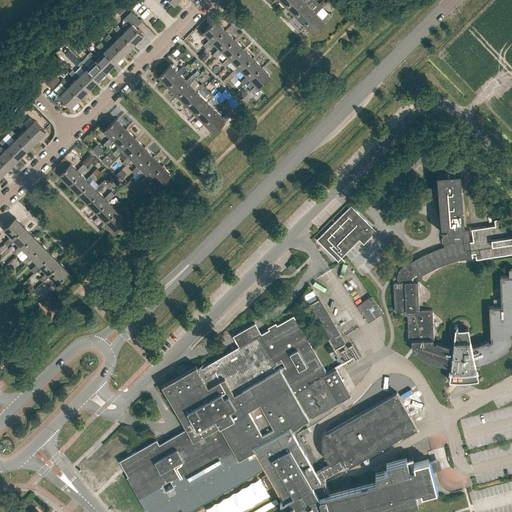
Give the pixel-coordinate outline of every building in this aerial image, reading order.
[(304,0),(290,0),(286,5),(295,14),(307,3),(308,3),(310,0),(304,0)] [(314,9),(308,3),(307,3),(295,14),(304,23),(316,12),(317,13),(323,7),(320,3),(314,9)] [(143,35),(136,27),(141,22),(131,11),(123,19),(129,26),(124,31),(122,33),(134,44),(143,35)] [(326,22),(332,16),(329,12),(323,18),(317,13),(316,12),(304,23),(313,33),(325,22),(326,22)] [(213,41),(225,29),(216,20),(204,32),(210,39),(204,45),(207,48),(214,42),(213,41)] [(89,24),(84,28),(89,33),(93,29),(89,24)] [(122,33),(124,31),(117,25),(114,28),(120,34),(115,40),(113,41),(125,53),(134,44),(122,33)] [(90,35),(84,29),(79,34),(84,40),(90,35)] [(222,50),(234,39),(225,29),(213,41),(214,42),(219,48),(213,54),(216,57),(223,51),(222,50)] [(113,41),(115,40),(108,34),(105,37),(111,43),(106,49),(105,50),(116,62),(125,53),(113,41)] [(231,59),(243,48),(234,39),(222,50),(223,51),(229,57),(222,63),(225,67),(232,60),(231,59)] [(105,50),(106,49),(99,43),(96,46),(103,52),(97,58),(96,59),(107,71),(116,62),(105,50)] [(240,69),(252,57),(243,48),(231,59),(232,60),(238,66),(231,73),(235,76),(235,75),(241,69),(240,69)] [(96,59),(97,58),(91,51),(87,55),(94,61),(88,67),(87,68),(98,80),(107,71),(96,59)] [(209,56),(204,51),(199,57),(204,61),(209,56)] [(78,64),(81,61),(76,56),(72,60),(77,65),(78,64)] [(249,78),(261,66),(252,57),(240,69),(241,69),(247,75),(241,82),(244,85),(250,79),(249,78)] [(87,68),(88,67),(82,60),(81,61),(78,64),(85,70),(79,76),(78,77),(89,88),(98,80),(87,68)] [(177,71),(171,64),(159,76),(168,85),(180,74),(187,68),(183,65),(177,71)] [(259,87),(271,76),(261,66),(249,78),(250,79),(256,85),(250,91),(253,94),(260,88),(259,87)] [(78,77),(79,76),(73,69),(69,72),(76,79),(70,84),(69,86),(80,97),(89,88),(78,77)] [(210,73),(206,69),(201,74),(205,78),(210,73)] [(60,78),(53,72),(45,81),(52,86),(60,78)] [(186,80),(180,74),(168,85),(177,94),(189,83),(190,84),(196,77),(192,74),(186,80)] [(69,86),(70,84),(64,78),(60,81),(67,88),(60,95),(71,106),(80,97),(69,86)] [(186,104),(198,92),(199,93),(205,87),(202,83),(196,90),(190,84),(189,83),(177,94),(186,104)] [(228,91),(223,87),(218,92),(223,96),(228,91)] [(242,88),(237,93),(242,99),(248,93),(242,88)] [(205,99),(199,93),(198,92),(186,104),(195,113),(207,101),(208,102),(214,96),(211,93),(205,99)] [(214,108),(208,102),(207,101),(195,113),(204,122),(216,110),(217,111),(223,105),(220,102),(214,108)] [(16,122),(25,114),(17,107),(9,115),(16,122)] [(223,117),(217,111),(216,110),(204,122),(214,131),(225,120),(226,121),(232,114),(229,111),(223,117)] [(113,139),(125,127),(116,118),(104,130),(111,136),(104,143),(107,146),(114,140),(113,139)] [(17,123),(24,130),(25,129),(37,140),(46,131),(34,119),(27,127),(21,120),(17,123)] [(122,148),(134,136),(125,127),(113,139),(114,140),(107,146),(113,152),(116,155),(123,149),(122,148)] [(25,129),(24,130),(18,135),(12,129),(8,132),(15,139),(16,138),(28,149),(37,140),(25,129)] [(131,157),(143,146),(134,136),(122,148),(123,149),(129,155),(122,161),(126,165),(132,158),(131,157)] [(19,158),(28,149),(16,138),(15,139),(9,144),(3,138),(0,140),(0,141),(6,148),(7,146),(19,158)] [(103,151),(97,145),(92,150),(98,156),(103,151)] [(7,146),(6,148),(0,153),(0,157),(10,167),(19,158),(7,146)] [(140,167),(152,155),(143,146),(131,157),(132,158),(138,164),(132,171),(135,174),(141,168),(140,167)] [(94,158),(91,154),(83,162),(87,166),(94,158)] [(150,176),(162,164),(152,155),(140,167),(141,168),(147,173),(141,180),(144,183),(151,177),(150,176)] [(0,157),(0,175),(1,176),(10,167),(0,157)] [(59,174),(68,184),(80,172),(81,173),(87,167),(83,163),(77,169),(71,163),(59,174)] [(120,168),(116,164),(111,169),(115,173),(120,168)] [(159,185),(171,173),(162,164),(150,176),(151,177),(156,183),(150,189),(153,192),(160,186),(159,185)] [(121,170),(116,174),(121,179),(125,174),(121,170)] [(86,179),(81,173),(80,172),(68,184),(77,193),(89,181),(89,182),(96,176),(92,172),(86,179)] [(437,175),(438,175),(443,232),(442,232),(442,233),(444,232),(444,237),(442,237),(442,240),(443,243),(444,243),(445,248),(438,250),(431,253),(427,254),(427,255),(424,256),(420,258),(413,262),(410,264),(411,265),(407,268),(405,265),(403,266),(401,268),(399,270),(398,272),(397,274),(397,277),(397,279),(398,279),(399,282),(394,282),(395,311),(402,311),(403,313),(404,314),(406,315),(408,315),(409,340),(411,339),(411,340),(412,340),(412,350),(417,353),(422,356),(428,359),(433,361),(439,363),(445,364),(451,365),(449,380),(458,380),(464,380),(470,380),(479,378),(476,364),(482,363),(487,361),(493,359),(498,356),(503,353),(508,349),(511,346),(511,267),(509,267),(509,275),(500,275),(501,298),(494,299),(494,305),(489,306),(491,338),(487,340),(483,341),(480,343),(476,344),(472,345),(468,327),(466,328),(463,328),(460,328),(458,328),(455,328),(453,346),(449,345),(445,344),(441,343),(438,342),(434,340),(433,309),(419,310),(418,281),(413,281),(413,278),(417,275),(418,275),(421,273),(427,270),(435,266),(442,263),(451,260),(458,258),(467,256),(480,255),(487,254),(494,254),(501,255),(503,240),(496,239),(490,239),(483,239),(477,240),(470,241),(469,230),(465,230),(464,230),(459,173),(460,173),(460,172),(437,174),(437,175)] [(95,188),(89,182),(89,181),(77,193),(86,202),(98,190),(99,191),(105,185),(102,182),(95,188)] [(105,197),(99,191),(98,190),(86,202),(96,211),(107,200),(108,201),(114,194),(111,191),(105,197)] [(114,206),(108,201),(107,200),(96,211),(105,220),(117,209),(118,210),(124,204),(120,200),(114,206)] [(351,205),(316,239),(338,261),(359,240),(363,244),(372,235),(368,231),(372,227),(351,205)] [(126,219),(133,213),(129,209),(123,215),(118,210),(117,209),(105,220),(114,230),(126,218),(126,219)] [(13,238),(25,226),(15,217),(4,229),(11,236),(5,242),(8,245),(14,239),(13,238)] [(22,247),(34,235),(25,226),(13,238),(14,239),(20,245),(14,251),(17,254),(23,248),(22,247)] [(31,256),(43,244),(34,235),(22,247),(23,248),(29,254),(23,260),(26,263),(32,257),(31,256)] [(511,255),(511,241),(504,241),(503,255),(511,255)] [(0,253),(8,245),(5,242),(0,247),(0,253)] [(40,265),(52,253),(43,244),(31,256),(32,257),(38,263),(32,269),(35,272),(41,266),(40,265)] [(49,274),(60,262),(52,253),(40,265),(41,266),(46,272),(40,278),(44,281),(50,275),(49,274)] [(58,282),(70,271),(60,262),(49,274),(50,275),(55,281),(49,287),(53,290),(59,283),(58,282)] [(296,269),(291,264),(288,267),(292,272),(296,269)] [(35,288),(30,284),(27,288),(31,292),(35,288)] [(368,322),(383,312),(372,295),(357,305),(368,322)] [(46,299),(42,303),(48,309),(52,304),(46,299)] [(335,350),(344,344),(318,299),(309,304),(335,350)] [(437,490),(432,472),(429,459),(409,464),(407,457),(387,463),(389,469),(377,473),(379,481),(361,485),(355,487),(331,494),(324,477),(330,474),(341,468),(345,465),(346,467),(367,455),(417,427),(397,392),(363,411),(354,416),(327,432),(341,457),(330,463),(322,468),(316,471),(302,446),(295,434),(292,428),(310,418),(309,417),(312,415),(312,416),(351,394),(337,368),(336,368),(309,383),(308,381),(326,371),(294,315),(278,325),(276,322),(268,327),(269,329),(261,334),(260,332),(256,324),(255,323),(234,336),(235,337),(239,344),(240,346),(199,369),(197,365),(163,385),(180,415),(180,414),(186,424),(188,428),(160,444),(157,439),(136,451),(126,445),(130,441),(121,433),(92,462),(109,479),(117,470),(109,462),(121,450),(130,454),(120,460),(129,476),(127,477),(147,511),(178,511),(178,510),(182,507),(184,511),(187,511),(262,470),(262,469),(268,466),(270,469),(271,472),(266,475),(269,480),(272,485),(277,482),(288,501),(282,505),(283,506),(284,505),(286,506),(284,507),(286,511),(376,511),(418,501),(416,490),(421,489),(422,493),(437,490)] [(277,511),(281,510),(275,499),(251,511),(277,511)]
